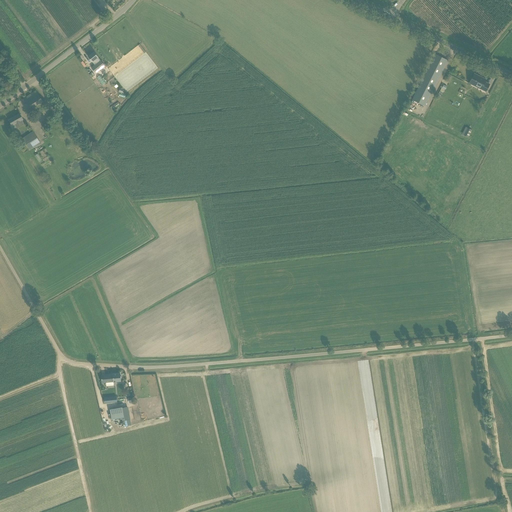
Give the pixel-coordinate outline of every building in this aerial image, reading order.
[(88,56),(91,60),(92,62),(95,59),(98,63),(91,68),(96,73),(105,66),(97,56),(94,52),(88,56)] [(425,106),(445,65),(448,60),(435,54),(433,59),(412,100),(425,106)] [(98,72),(94,75),(101,82),(105,79),(98,72)] [(486,91),(487,89),(489,84),(485,82),(486,80),(482,78),(481,78),(474,75),(474,74),(472,78),(469,83),(486,91)] [(116,75),(104,82),(105,84),(118,77),(116,75)] [(22,100),(30,111),(43,102),(38,95),(35,91),(22,100)] [(23,120),(23,119),(20,114),(9,120),(11,124),(12,126),(15,124),(16,127),(18,126),(23,123),(22,120),(23,120)] [(30,149),(40,142),(35,134),(24,141),(30,149)] [(121,381),(120,378),(120,373),(101,375),(102,380),(102,383),(121,381)] [(105,392),(117,391),(116,384),(105,385),(105,392)] [(122,407),(109,409),(111,420),(124,417),(122,407)]
